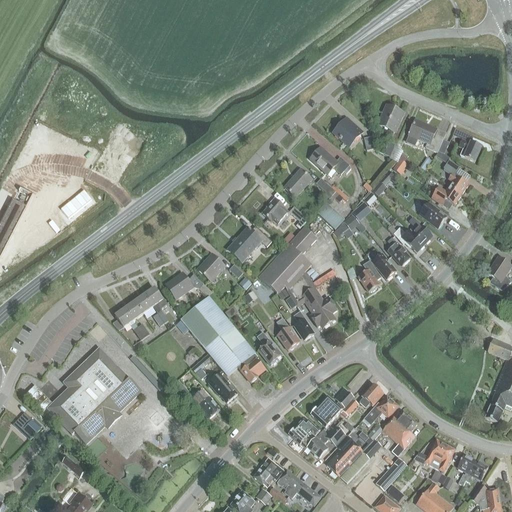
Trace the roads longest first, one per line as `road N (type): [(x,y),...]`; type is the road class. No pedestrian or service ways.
road 1 (unclassified): [(0,401),(56,309),(174,243),(312,101),(367,62)]
road 2 (primary): [(0,316),(367,32)]
road 3 (tertiary): [(357,347),(470,244),(503,180),(510,138)]
road 4 (tertiary): [(511,450),(434,421),(357,347)]
road 5 (residential): [(510,138),(396,92),(367,62)]
road 6 (unclassified): [(367,62),(411,38),(479,29),(501,9)]
road 7 (residential): [(363,511),(254,429)]
road 8 (tertiary): [(254,429),(357,347)]
